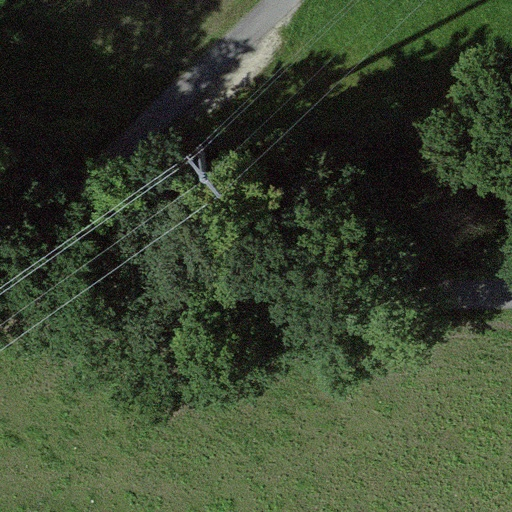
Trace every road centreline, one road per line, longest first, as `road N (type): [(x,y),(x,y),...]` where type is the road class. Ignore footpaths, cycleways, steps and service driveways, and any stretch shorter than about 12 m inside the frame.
road 1 (unclassified): [(0,285),(196,308),(511,297)]
road 2 (track): [(292,0),(0,265)]
